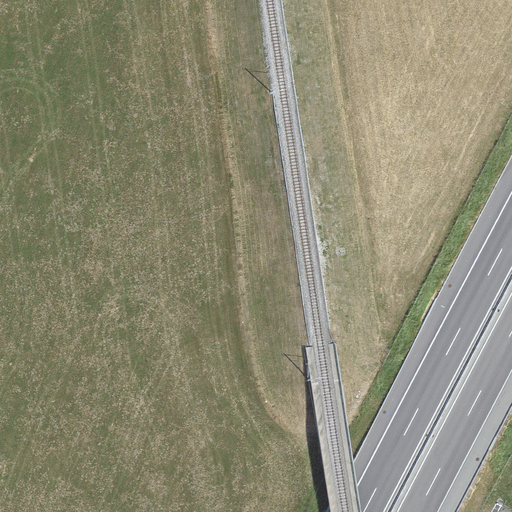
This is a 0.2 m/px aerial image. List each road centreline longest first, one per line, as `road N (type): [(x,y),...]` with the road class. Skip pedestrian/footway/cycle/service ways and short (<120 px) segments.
road 1 (motorway): [(511,229),(363,511)]
road 2 (motorway): [(418,511),(511,333)]
